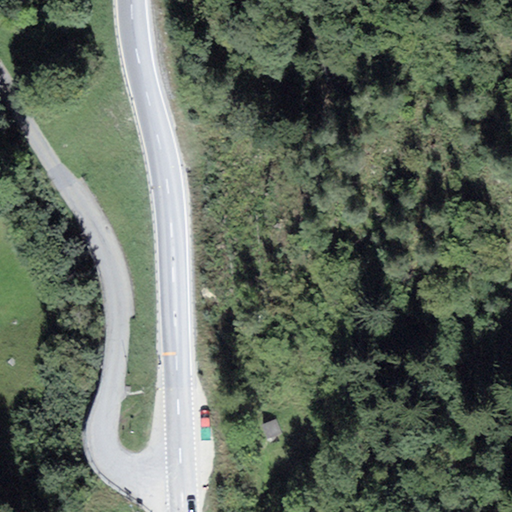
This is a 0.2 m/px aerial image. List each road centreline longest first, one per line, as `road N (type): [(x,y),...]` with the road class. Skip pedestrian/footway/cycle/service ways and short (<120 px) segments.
road 1 (unclassified): [(184,483),(129,477),(97,444),(116,374),(118,272),(100,224),(50,155),(0,63)]
road 2 (primary): [(184,483),(172,210),(132,0)]
